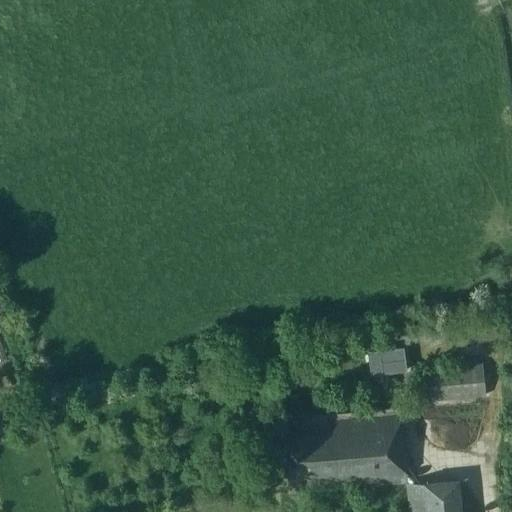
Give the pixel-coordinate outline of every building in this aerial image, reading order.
[(503,335),(497,310),(451,320),(457,346),(503,335)] [(407,370),(404,346),(369,350),(372,375),(407,370)] [(486,396),(483,362),(426,368),(429,401),(486,396)] [(407,481),(400,408),(304,417),(304,425),(281,427),(282,436),(256,439),(259,468),(273,466),(274,472),(289,471),(291,492),(406,481),(407,481)] [(406,481),(409,511),(462,511),(459,476),(406,481)]
